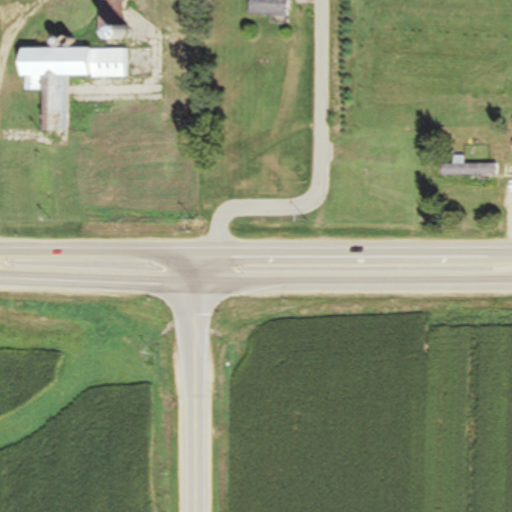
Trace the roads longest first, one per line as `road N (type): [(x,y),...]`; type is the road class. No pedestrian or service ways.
road 1 (primary): [(0,274),(511,280)]
road 2 (primary): [(511,252),(0,253)]
road 3 (residential): [(198,254),(236,210),(307,202),(320,189),(320,0)]
road 4 (primary): [(199,511),(198,254)]
